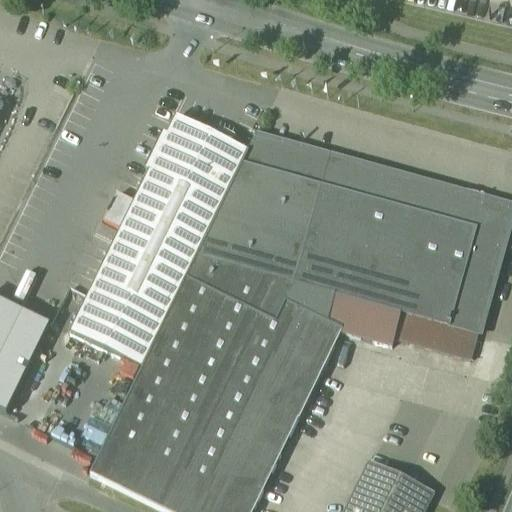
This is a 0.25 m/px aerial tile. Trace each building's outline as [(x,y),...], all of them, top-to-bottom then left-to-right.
[(78,85),(60,76),(52,92),(70,101),(78,85)] [(176,122),(70,338),(142,374),(248,157),(176,122)] [(142,374),(91,479),(156,511),(255,511),(298,424),(299,425),(341,338),(343,333),(287,305),(295,289),(321,192),(330,163),(255,142),(248,157),(142,374)] [(511,219),(511,212),(330,163),(321,192),(476,234),(449,332),(478,339),(478,340),(511,219)] [(476,234),(321,192),(295,289),(287,305),(343,333),(341,338),(392,352),(394,344),(471,365),(478,339),(449,332),(476,234)] [(0,300),(0,409),(19,417),(57,324),(0,300)] [(425,511),(432,499),(370,468),(348,511),(425,511)]
